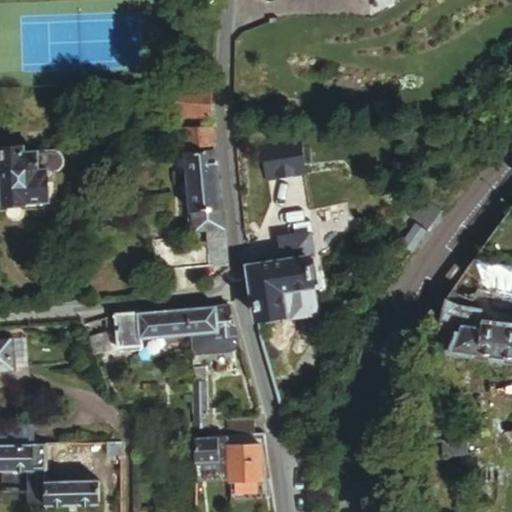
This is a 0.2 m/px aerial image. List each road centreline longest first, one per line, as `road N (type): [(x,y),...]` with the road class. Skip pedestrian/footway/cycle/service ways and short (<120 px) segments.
road 1 (tertiary): [(511,164),(415,282),(381,358),(355,462),(356,511)]
road 2 (unclassified): [(225,0),(224,156),(241,294)]
road 3 (residential): [(0,320),(241,294)]
road 4 (residential): [(241,294),(290,511)]
